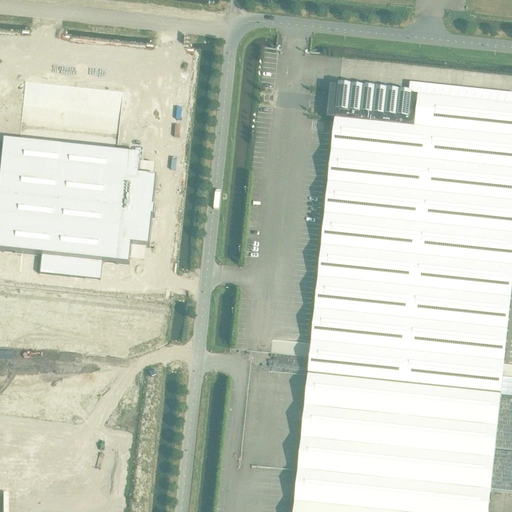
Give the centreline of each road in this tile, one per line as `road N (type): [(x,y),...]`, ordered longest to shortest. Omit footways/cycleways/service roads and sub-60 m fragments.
road 1 (unclassified): [(182,511),(232,27)]
road 2 (unclassified): [(232,27),(260,22),(511,49)]
road 3 (unclassified): [(232,27),(0,4)]
